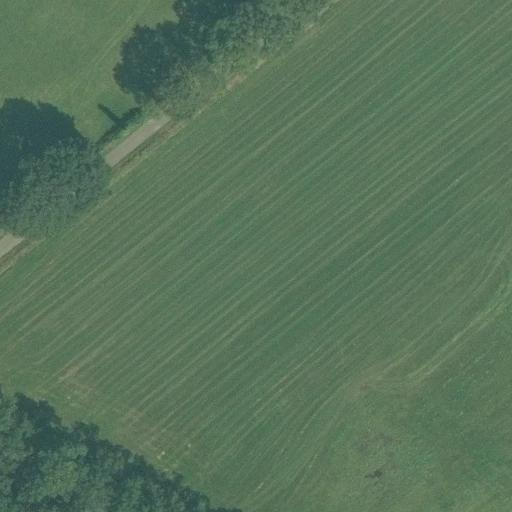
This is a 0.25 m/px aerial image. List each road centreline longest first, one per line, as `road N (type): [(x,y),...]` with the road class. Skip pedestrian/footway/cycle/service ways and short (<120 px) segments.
road 1 (unclassified): [(0,251),(312,0)]
road 2 (unclassified): [(112,511),(0,448)]
